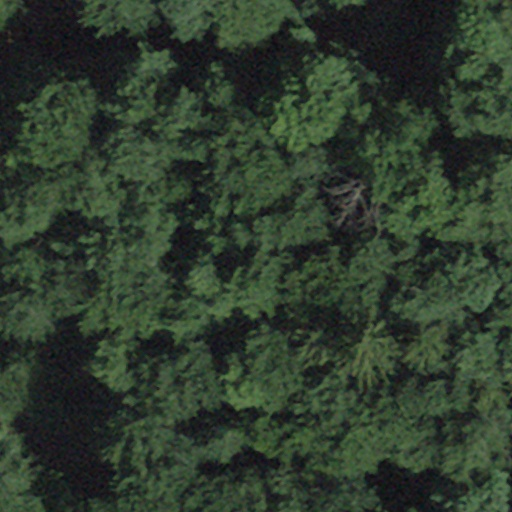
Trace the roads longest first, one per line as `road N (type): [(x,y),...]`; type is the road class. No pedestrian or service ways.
road 1 (track): [(0,7),(282,8),(427,69),(511,88)]
road 2 (track): [(124,511),(0,425)]
